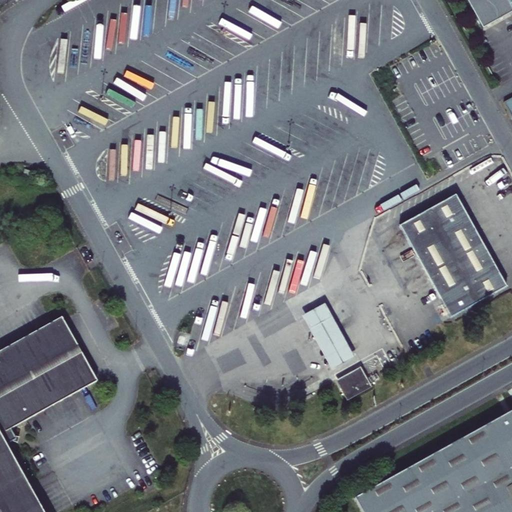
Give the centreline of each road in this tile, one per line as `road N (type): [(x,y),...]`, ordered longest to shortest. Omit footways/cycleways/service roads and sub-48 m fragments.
road 1 (residential): [(186,397),(41,134)]
road 2 (residential): [(511,345),(321,449),(261,458)]
road 3 (residential): [(297,511),(345,465),(511,372)]
road 4 (residential): [(427,0),(511,150)]
road 5 (residential): [(41,134),(6,55),(11,29),(38,0)]
